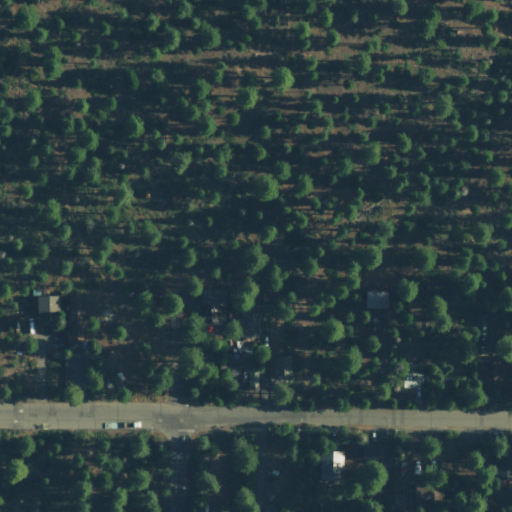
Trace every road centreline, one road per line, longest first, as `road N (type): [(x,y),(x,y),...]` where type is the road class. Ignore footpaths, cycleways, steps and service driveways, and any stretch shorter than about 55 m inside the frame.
road 1 (residential): [(511,412),(171,414)]
road 2 (residential): [(171,414),(0,413)]
